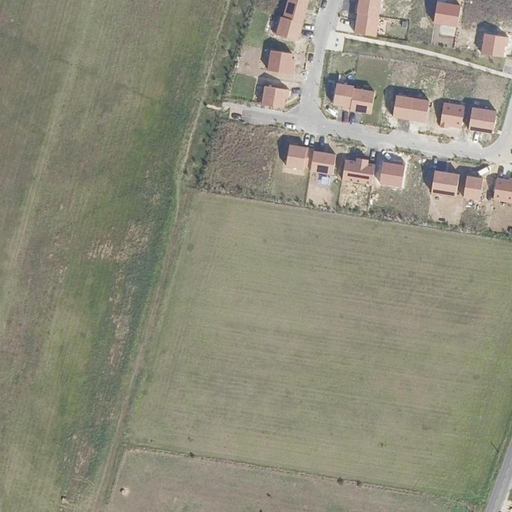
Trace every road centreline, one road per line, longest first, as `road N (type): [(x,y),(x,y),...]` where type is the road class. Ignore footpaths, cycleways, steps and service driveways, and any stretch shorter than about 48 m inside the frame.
road 1 (residential): [(309,120),(477,154),(500,143),(511,114)]
road 2 (residential): [(334,0),(309,120)]
